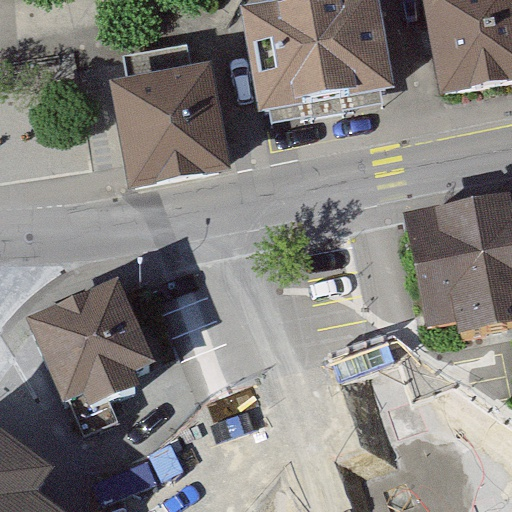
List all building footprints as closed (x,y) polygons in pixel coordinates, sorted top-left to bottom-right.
[(511,0),(447,0),(415,5),(431,106),(511,92),(511,0)] [(369,3),(233,26),(250,129),(387,106),(369,3)] [(207,83),(104,97),(117,197),(221,183),(207,83)] [(511,202),(399,220),(417,341),(511,326),(511,202)] [(115,294),(23,332),(60,419),(151,381),(115,294)] [(61,481),(0,435),(0,511),(54,511),(44,504),(61,481)] [(430,511),(414,467),(288,511),(430,511)]
